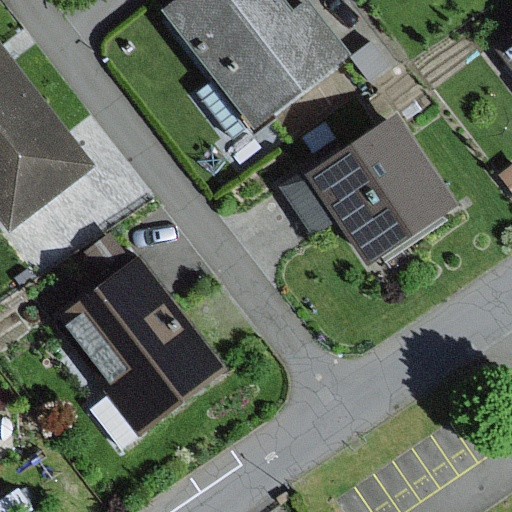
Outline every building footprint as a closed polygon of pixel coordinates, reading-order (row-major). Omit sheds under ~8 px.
[(273,0),(180,0),(157,18),(249,136),(344,62),(303,9),(289,20),(273,0)] [(511,37),(489,55),(511,85),(511,37)] [(0,50),(0,227),(9,240),(96,173),(0,50)] [(393,115),(277,192),(309,240),(331,225),(364,273),(457,211),(393,115)] [(511,169),(497,180),(511,200),(511,169)] [(138,259),(51,326),(106,397),(86,412),(120,457),(227,374),(138,259)]
